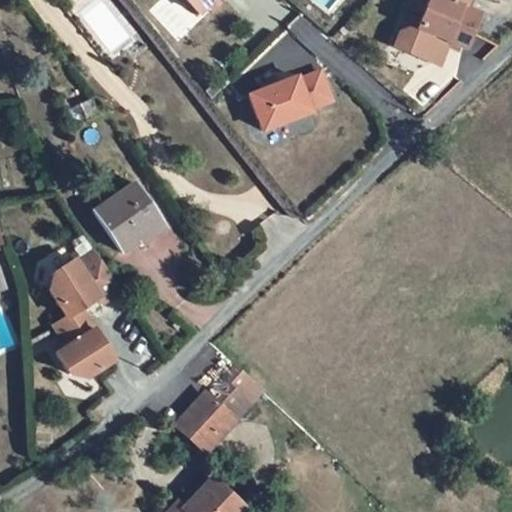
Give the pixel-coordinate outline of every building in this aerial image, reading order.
[(187,0),(203,16),(218,0),(187,0)] [(417,28),(427,0),(415,0),(407,23),(417,28)] [(457,7),(435,0),(427,0),(417,28),(444,38),(457,7)] [(467,0),(435,0),(457,7),(444,38),(464,46),(477,10),(466,5),(467,0)] [(254,94),(268,129),(315,110),(315,108),(337,99),(326,70),(303,78),(302,76),(254,94)] [(141,182),(101,206),(128,247),(167,222),(141,182)] [(0,223),(0,243),(0,246),(16,244),(12,222),(0,223)] [(109,303),(128,291),(104,251),(85,263),(82,259),(61,272),(58,288),(75,316),(61,324),(74,346),(63,353),(77,373),(94,378),(121,360),(88,308),(106,297),(109,303)] [(249,409),(268,388),(243,366),(225,387),(249,409)] [(211,455),(211,452),(249,409),(225,387),(183,433),(206,453),(206,454),(208,455),(211,455)] [(243,511),(216,485),(189,511),(187,511),(182,507),(177,511),(243,511)]
